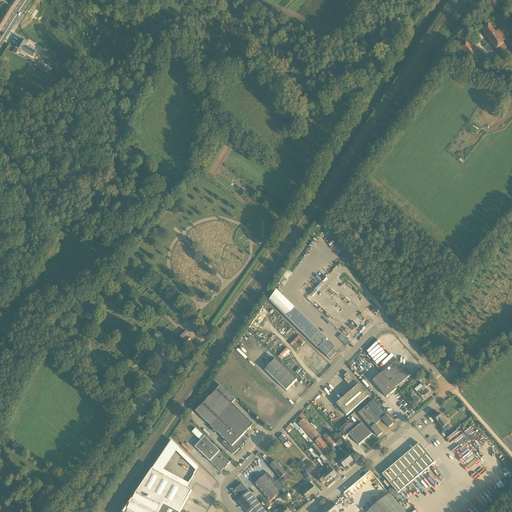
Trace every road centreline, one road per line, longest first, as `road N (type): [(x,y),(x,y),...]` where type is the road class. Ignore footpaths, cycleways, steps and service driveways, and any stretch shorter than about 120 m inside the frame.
road 1 (unclassified): [(450,389),(396,328),(374,329),(227,481),(223,496),(235,511)]
road 2 (track): [(312,194),(438,0)]
road 3 (residential): [(55,511),(120,424),(206,337)]
road 4 (unclassified): [(306,511),(450,389)]
road 5 (track): [(471,0),(446,45),(450,60),(511,94)]
